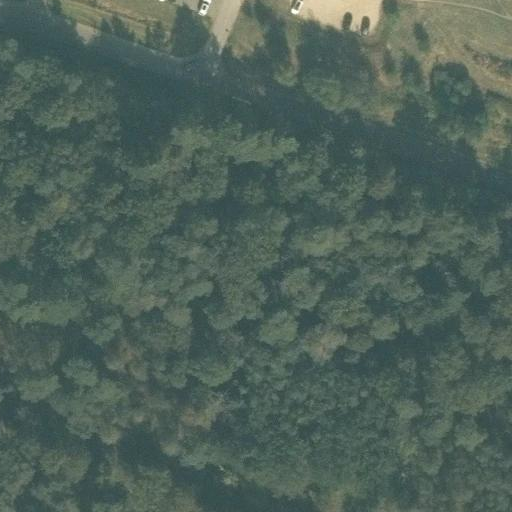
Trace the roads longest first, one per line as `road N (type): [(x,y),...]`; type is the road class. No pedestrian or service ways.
road 1 (unclassified): [(511,182),(0,9)]
road 2 (unknown): [(179,511),(10,447),(0,425)]
